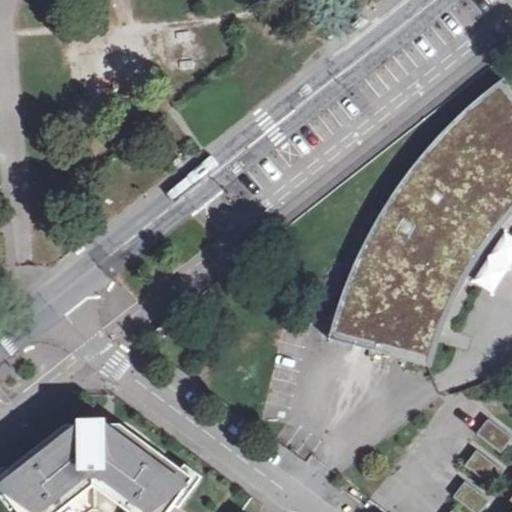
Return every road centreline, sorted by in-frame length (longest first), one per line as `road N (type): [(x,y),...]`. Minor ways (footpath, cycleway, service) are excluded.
road 1 (unclassified): [(436,0),(53,304)]
road 2 (residential): [(313,511),(110,363),(53,304)]
